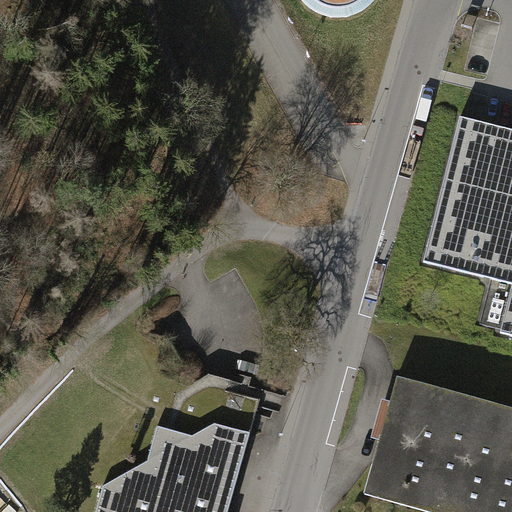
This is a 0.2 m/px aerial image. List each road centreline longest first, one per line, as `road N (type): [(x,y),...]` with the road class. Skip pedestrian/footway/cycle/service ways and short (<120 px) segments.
road 1 (residential): [(291,511),(435,0)]
road 2 (track): [(360,260),(243,223),(143,0)]
road 3 (track): [(243,223),(68,364)]
